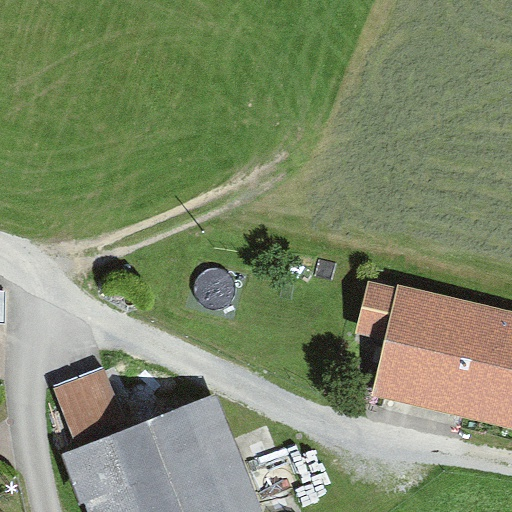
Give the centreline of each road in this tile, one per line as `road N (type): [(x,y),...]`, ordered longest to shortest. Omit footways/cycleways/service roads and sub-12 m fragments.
road 1 (unclassified): [(511,466),(296,415),(46,278)]
road 2 (unclassified): [(46,511),(34,469),(31,306),(46,278)]
